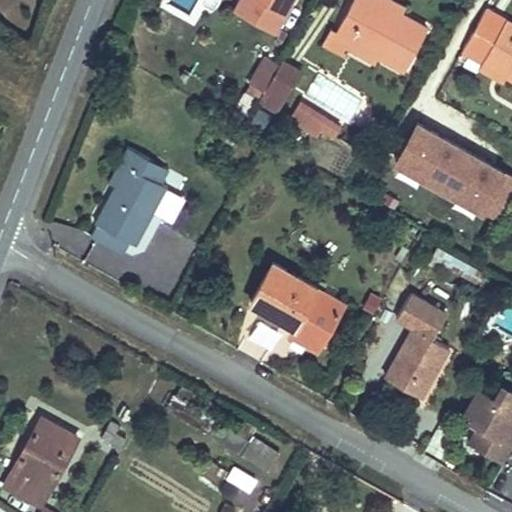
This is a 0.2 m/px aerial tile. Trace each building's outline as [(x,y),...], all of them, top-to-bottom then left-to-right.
[(244,0),(241,5),(278,26),(284,15),(292,0),(244,0)] [(335,23),(328,36),(349,48),(356,35),(413,67),(435,26),(387,0),(357,0),(342,27),(335,23)] [(511,17),(493,7),(471,47),(511,70),(511,17)] [(272,84),(292,95),(308,67),(288,56),(272,84)] [(272,84),(265,96),(286,106),(292,95),(272,84)] [(299,100),(290,118),(333,140),(342,121),(299,100)] [(484,215),(508,167),(414,119),(389,167),(484,215)] [(148,150),(133,143),(115,176),(121,179),(133,157),(142,161),(148,150)] [(174,166),(148,150),(142,161),(169,176),(174,166)] [(133,157),(121,179),(99,217),(105,220),(97,232),(126,248),(133,237),(141,241),(175,180),(169,176),(142,161),(133,157)] [(340,301),(270,261),(247,300),(292,325),(288,332),(314,347),(340,301)] [(416,322),(389,372),(423,392),(451,342),(435,331),(448,307),(414,287),(400,312),(416,322)] [(511,385),(498,377),(491,389),(511,400),(511,385)] [(483,423),(473,441),(506,459),(511,449),(511,400),(491,389),(482,384),(468,409),(477,413),(485,418),(483,423)] [(46,413),(6,480),(41,501),(80,434),(46,413)] [(485,418),(477,413),(474,418),(483,423),(485,418)] [(268,470),(279,448),(250,434),(239,456),(268,470)] [(225,484),(249,493),(255,475),(231,466),(225,484)]
